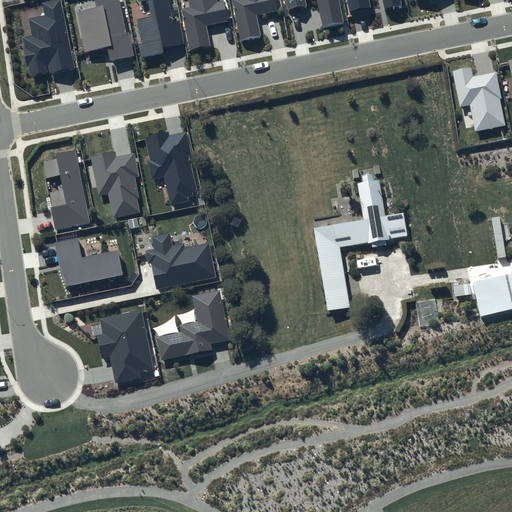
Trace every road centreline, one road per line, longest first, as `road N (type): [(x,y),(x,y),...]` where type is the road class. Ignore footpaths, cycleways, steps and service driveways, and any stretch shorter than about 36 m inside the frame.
road 1 (residential): [(0,129),(511,24)]
road 2 (residential): [(0,169),(23,344),(47,381)]
